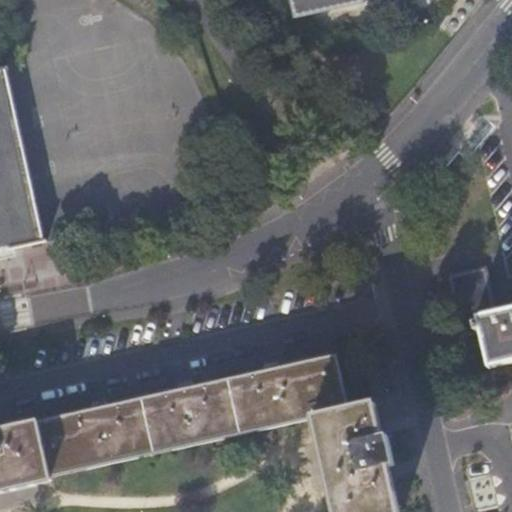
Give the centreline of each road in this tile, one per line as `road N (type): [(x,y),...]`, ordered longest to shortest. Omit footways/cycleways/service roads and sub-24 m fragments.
road 1 (residential): [(378,171),(304,223),(214,265),(0,313)]
road 2 (residential): [(448,511),(378,171)]
road 3 (residential): [(511,6),(378,171)]
